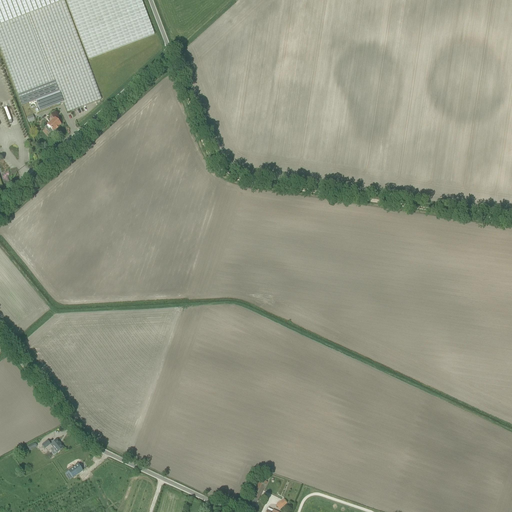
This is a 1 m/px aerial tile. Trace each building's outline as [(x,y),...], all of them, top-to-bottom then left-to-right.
[(64,103),(67,113),(102,100),(64,0),(0,0),(0,47),(22,106),(36,100),(40,111),(64,103)] [(66,0),(89,59),(154,34),(141,0),(66,0)] [(47,125),(53,131),(61,124),(55,118),(47,125)] [(55,455),(64,448),(57,440),(51,445),(54,450),(52,452),(55,455)] [(34,442),(26,447),(28,451),(36,447),(34,442)] [(83,471),(79,464),(68,471),(73,478),(83,471)] [(251,499),(246,508),(252,510),(256,502),(257,502),(267,482),(261,479),(251,499)] [(276,505),(279,509),(287,504),(284,499),(276,505)]
